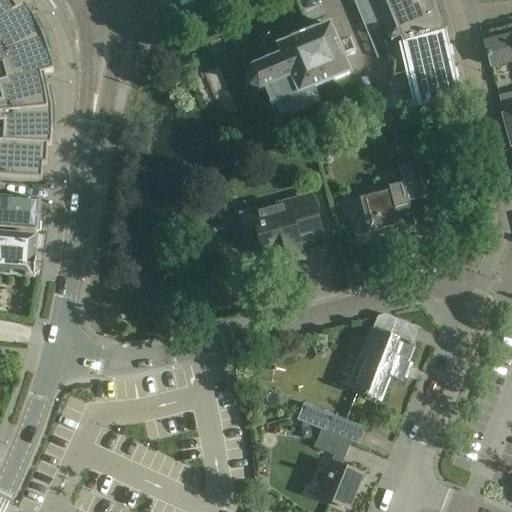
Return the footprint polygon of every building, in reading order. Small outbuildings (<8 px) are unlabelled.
[(24,26),(16,13),(8,1),(7,0),(0,0),(0,58),(43,40),(42,37),(33,21),(24,26)] [(359,12),(385,1),(384,0),(356,0),(355,1),(359,12)] [(461,99),(446,32),(435,0),(384,0),(385,1),(389,12),(394,23),(399,36),(390,43),(389,44),(392,60),(392,65),(392,71),(392,77),(390,83),(386,98),(383,106),(380,112),(381,112),(382,110),(387,112),(387,113),(391,114),(395,114),(398,114),(400,114),(461,99)] [(363,23),(389,12),(385,1),(359,12),(363,23)] [(368,34),(394,23),(389,12),(363,23),(368,34)] [(297,113),(303,111),(318,104),(313,92),(351,76),(344,58),(355,54),(350,42),(338,47),(330,28),(316,33),(315,33),(292,42),(293,43),(278,49),(282,58),(253,70),(254,71),(251,72),(248,80),(251,88),(259,91),(262,90),(262,91),(272,87),(279,105),(291,100),(297,113)] [(485,45),(491,68),(511,62),(511,37),(511,38),(485,45)] [(52,131),(48,92),(40,63),(50,60),(44,42),(43,40),(0,58),(0,178),(21,180),(41,181),(42,166),(46,166),(47,148),(51,148),(52,131)] [(511,93),(498,97),(502,111),(511,108),(511,93)] [(390,192),(352,202),(357,218),(362,237),(400,227),(401,229),(415,226),(411,214),(409,204),(427,199),(426,194),(447,189),(439,159),(434,139),(412,144),(417,165),(398,169),(400,177),(387,180),(389,188),(390,192)] [(0,230),(38,233),(38,224),(37,224),(39,202),(0,199),(2,184),(0,183),(0,230)] [(271,270),(286,265),(304,261),(302,253),(325,247),(320,228),(319,223),(318,224),(310,196),(274,206),(251,212),(256,230),(250,231),(250,234),(256,253),(261,252),(266,267),(270,266),(271,270)] [(0,276),(13,278),(25,279),(25,281),(30,281),(30,279),(32,280),(33,278),(34,278),(36,260),(34,260),(36,239),(0,235),(0,276)] [(384,316),(379,318),(374,332),(371,331),(367,343),(354,338),(347,355),(367,363),(355,393),(366,397),(365,400),(375,403),(375,402),(379,403),(389,377),(400,382),(414,346),(411,345),(417,328),(396,320),(384,316)] [(321,431),(351,444),(358,446),(364,429),(304,405),(297,422),(321,431)] [(309,431),(300,432),(302,441),(311,439),(309,431)] [(344,461),(351,444),(321,431),(314,450),(334,457),(317,499),(348,511),(362,477),(340,469),(343,461),(344,461)]
